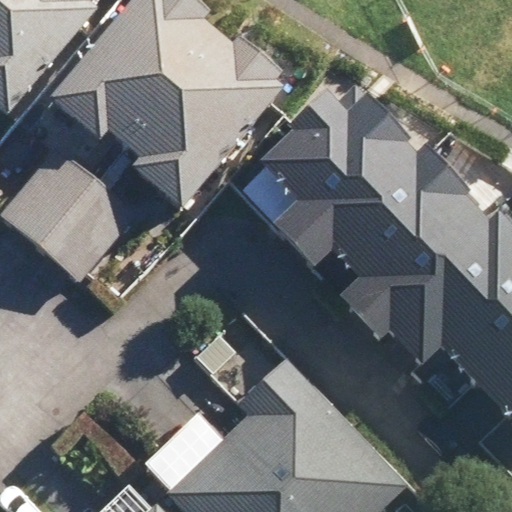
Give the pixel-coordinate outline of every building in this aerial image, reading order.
[(207,32),(168,0),(136,0),(41,114),(90,155),(74,174),(47,151),(0,206),(0,234),(76,298),(137,226),(103,197),(117,180),(178,231),(289,98),(233,51),(226,60),(201,39),(207,32)] [(103,0),(0,0),(0,131),(2,133),(91,28),(85,23),(103,0)] [(322,274),(436,165),(422,151),(413,159),(348,91),(254,180),(289,216),(263,241),(308,288),(322,274)] [(467,199),(436,165),(322,274),(348,301),(330,318),(368,358),(378,348),(503,225),(497,218),(482,233),(458,208),(467,199)] [(446,370),(465,390),(511,346),(511,234),(503,225),(378,348),(422,393),(446,370)] [(511,346),(465,390),(511,439),(511,346)] [(396,511),(403,506),(275,375),(229,420),(243,434),(163,511),(396,511)]
